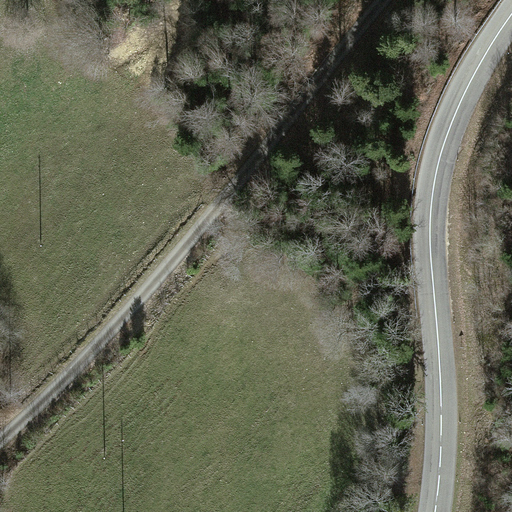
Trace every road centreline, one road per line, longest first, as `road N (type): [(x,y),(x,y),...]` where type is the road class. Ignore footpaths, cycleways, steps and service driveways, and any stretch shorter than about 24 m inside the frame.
road 1 (track): [(0,443),(110,333),(395,0)]
road 2 (tertiary): [(511,9),(480,49),(442,138),(429,251),(443,352),(444,458),(435,511)]
